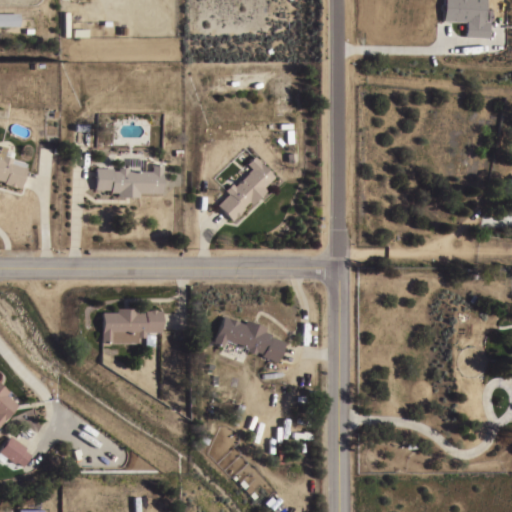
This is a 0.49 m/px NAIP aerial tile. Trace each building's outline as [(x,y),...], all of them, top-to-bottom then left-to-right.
[(483,0),(483,20),(488,20),(487,37),(464,36),(464,21),(440,20),(440,0),(483,0)] [(0,12),(17,12),(17,25),(0,25),(0,12)] [(24,166),(19,187),(14,186),(6,184),(2,182),(2,180),(0,179),(0,145),(5,146),(2,155),(10,157),(10,159),(25,163),(24,166)] [(226,193),(223,189),(230,182),(232,185),(246,172),(245,171),(249,168),(244,162),(252,155),(272,176),(261,186),(264,189),(250,203),(247,200),(241,206),(242,208),(239,211),(234,217),(233,216),(230,220),(215,204),(226,193)] [(93,167),(110,167),(110,169),(116,170),(116,167),(126,167),(126,170),(150,170),(150,164),(160,164),(160,192),(137,192),(137,196),(116,196),(116,191),(109,191),(109,189),(93,189),(93,167)] [(108,342),(108,341),(98,341),(97,311),(113,311),(113,307),(133,307),(133,311),(141,311),(141,309),(146,309),(146,308),(154,308),(154,309),(158,309),(159,331),(143,331),(143,333),(152,333),(152,345),(142,345),(142,336),(134,336),(134,342),(108,342)] [(219,315),(241,323),(243,319),(263,326),(261,330),(268,333),(267,335),(282,341),(275,361),(259,355),(260,353),(254,351),(253,353),(244,350),(244,348),(222,339),(220,346),(216,344),(215,347),(212,346),(213,343),(209,342),(219,315)] [(0,422),(0,385),(6,390),(3,394),(15,404),(0,422)] [(0,453),(0,442),(2,440),(4,440),(7,435),(24,446),(22,449),(29,454),(21,465),(14,460),(13,463),(0,453)]
